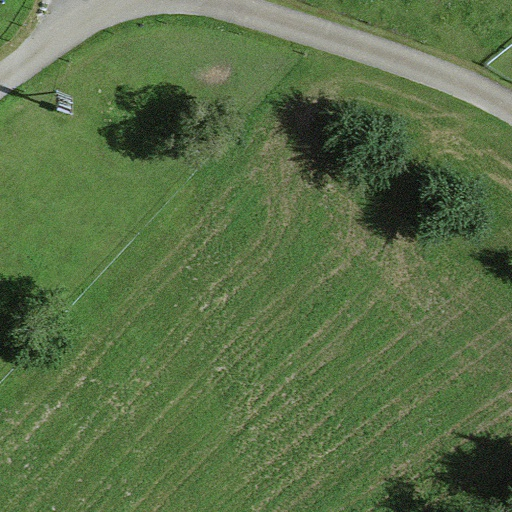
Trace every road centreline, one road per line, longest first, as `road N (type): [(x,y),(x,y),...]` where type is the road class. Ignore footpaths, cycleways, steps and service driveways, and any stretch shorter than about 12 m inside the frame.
road 1 (track): [(511,126),(474,102),(170,0)]
road 2 (track): [(0,103),(139,0)]
